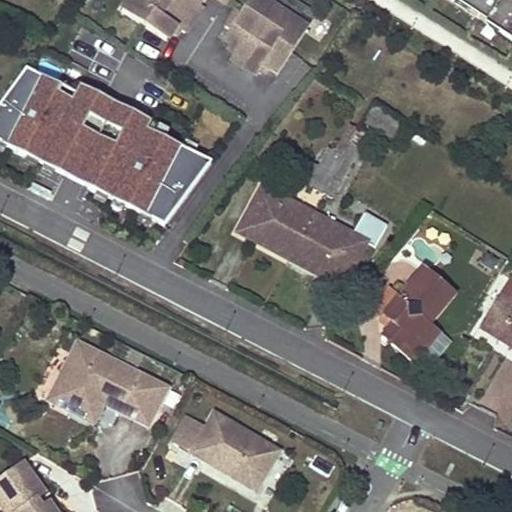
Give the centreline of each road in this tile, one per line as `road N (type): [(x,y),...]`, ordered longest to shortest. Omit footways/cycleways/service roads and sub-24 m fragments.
road 1 (residential): [(420,413),(0,197)]
road 2 (unknown): [(152,277),(300,61)]
